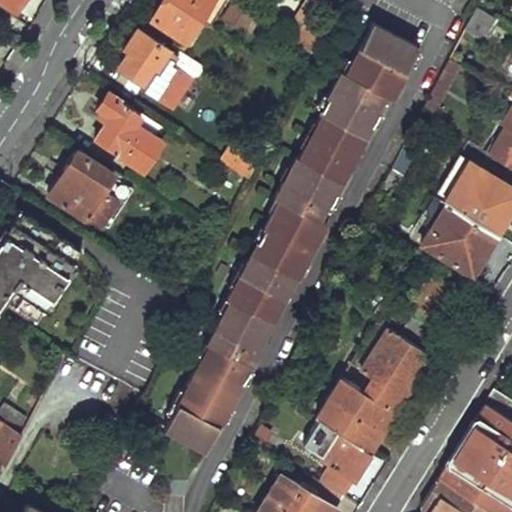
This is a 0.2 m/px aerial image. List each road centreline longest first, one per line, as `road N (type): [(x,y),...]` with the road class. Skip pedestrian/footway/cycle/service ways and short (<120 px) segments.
road 1 (residential): [(386,511),(511,308)]
road 2 (residential): [(0,145),(93,0)]
